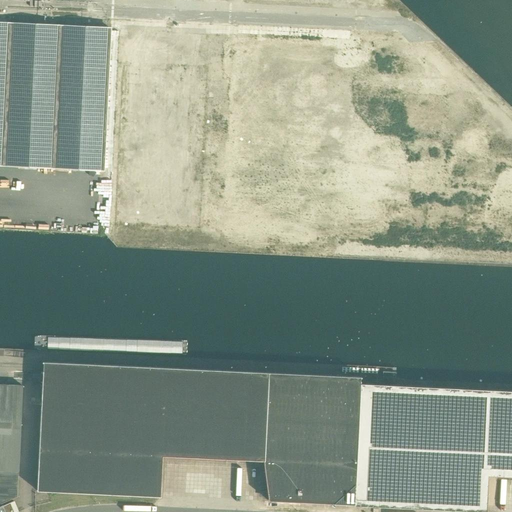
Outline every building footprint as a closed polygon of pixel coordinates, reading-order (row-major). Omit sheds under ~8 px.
[(110,29),(0,23),(0,164),(104,170),(110,29)] [(354,506),(354,505),(360,384),(360,378),(362,378),(362,377),(42,362),(42,363),(43,363),(44,363),(44,367),(43,371),(42,371),(37,491),(161,497),(163,456),(263,461),(268,501),(352,505),(352,506),(354,506)] [(0,503),(17,497),(22,386),(0,384),(0,503)] [(511,390),(360,384),(354,505),(361,506),(486,511),(488,476),(511,477),(511,390)] [(13,511),(10,503),(3,506),(5,511),(13,511)]
